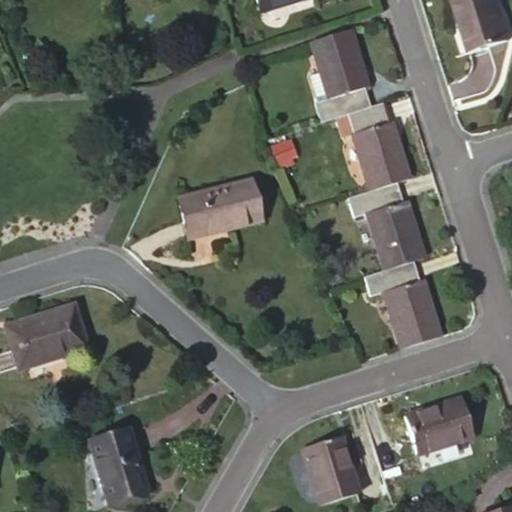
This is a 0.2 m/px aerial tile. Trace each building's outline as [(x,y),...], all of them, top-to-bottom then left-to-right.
[(511,13),(507,0),(465,0),(470,15),(482,49),(511,38),(511,13)] [(287,65),(303,119),(315,116),(355,103),(349,82),(355,81),(338,27),(298,39),(304,60),(287,65)] [(357,187),(385,179),(399,175),(381,115),(377,116),(372,98),(355,103),(315,116),(320,134),(339,129),(357,187)] [(215,225),(247,214),(245,204),(239,188),(235,174),(159,197),(172,237),(215,225)] [(356,209),(373,267),(402,259),(412,255),(395,196),(390,197),(385,179),(357,187),(332,195),(337,214),(356,209)] [(373,267),(351,274),(358,296),(374,291),(391,344),(429,333),(412,280),(408,281),(402,259),(373,267)] [(77,305),(5,329),(12,351),(20,372),(66,357),(90,349),(77,305)] [(453,392),(393,410),(406,447),(466,429),(453,392)] [(118,425),(78,437),(84,456),(98,501),(138,488),(132,470),(118,425)] [(334,431),(295,443),(312,501),(352,488),(334,431)] [(510,511),(506,499),(468,511),(510,511)]
